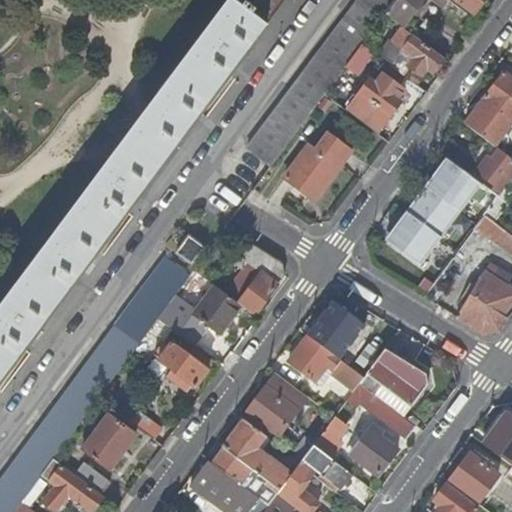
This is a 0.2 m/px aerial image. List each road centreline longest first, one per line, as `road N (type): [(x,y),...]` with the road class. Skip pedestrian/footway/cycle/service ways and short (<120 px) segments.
road 1 (residential): [(511,0),(316,262)]
road 2 (residential): [(316,262),(132,511)]
road 3 (residential): [(316,262),(491,369)]
road 4 (residential): [(385,511),(491,369)]
